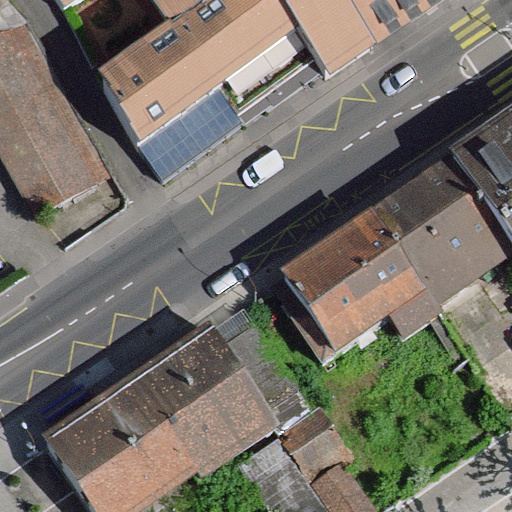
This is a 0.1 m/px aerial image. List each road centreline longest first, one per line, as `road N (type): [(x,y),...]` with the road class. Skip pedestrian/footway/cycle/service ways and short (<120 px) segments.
road 1 (secondary): [(511,29),(173,260)]
road 2 (residential): [(22,0),(40,16),(173,260)]
road 3 (secondary): [(173,260),(0,378)]
